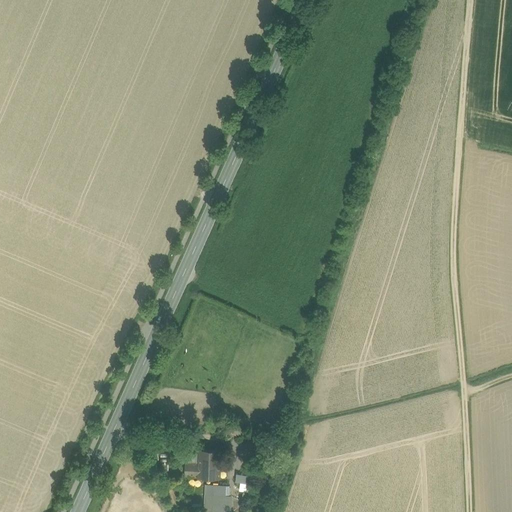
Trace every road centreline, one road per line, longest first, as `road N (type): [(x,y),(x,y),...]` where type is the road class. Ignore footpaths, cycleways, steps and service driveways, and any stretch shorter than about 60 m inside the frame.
road 1 (primary): [(77,511),(306,0)]
road 2 (track): [(472,0),(454,248),(469,511)]
